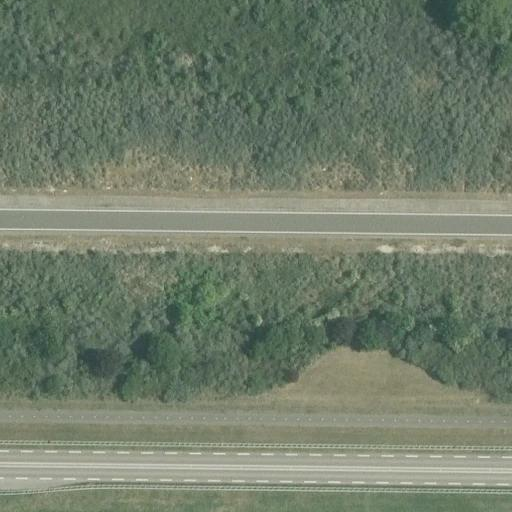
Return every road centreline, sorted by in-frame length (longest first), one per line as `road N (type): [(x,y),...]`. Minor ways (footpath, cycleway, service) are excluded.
road 1 (unclassified): [(0,221),(511,229)]
road 2 (primary): [(511,468),(0,460)]
